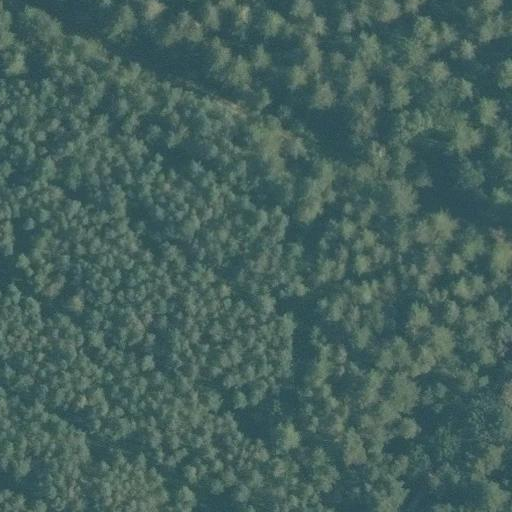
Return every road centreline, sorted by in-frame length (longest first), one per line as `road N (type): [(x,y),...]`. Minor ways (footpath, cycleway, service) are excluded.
road 1 (track): [(511,243),(6,0)]
road 2 (track): [(511,353),(407,511)]
